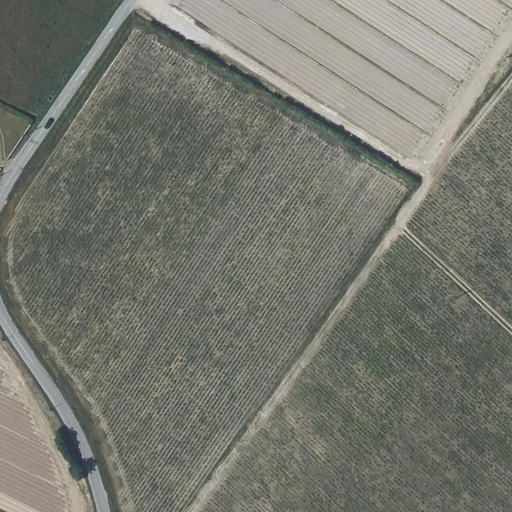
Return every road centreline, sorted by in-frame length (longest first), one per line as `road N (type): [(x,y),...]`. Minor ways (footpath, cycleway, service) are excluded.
road 1 (track): [(399,222),(189,511)]
road 2 (track): [(511,331),(399,222),(511,75)]
road 3 (residential): [(0,197),(130,0)]
road 4 (residential): [(103,511),(76,432),(0,310)]
